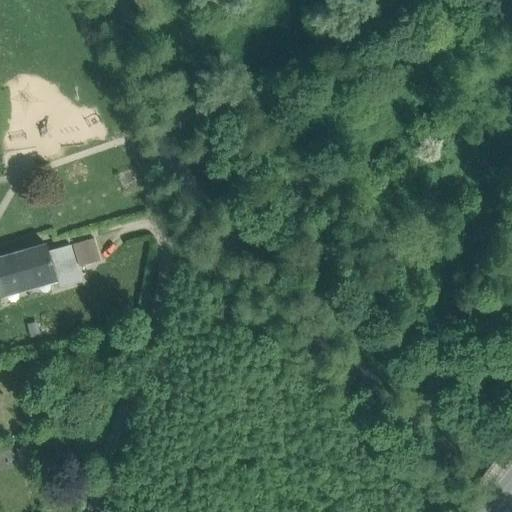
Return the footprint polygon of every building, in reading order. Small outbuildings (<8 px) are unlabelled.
[(94,238),(73,244),(76,255),(97,250),(94,238)] [(45,244),(17,252),(26,284),(28,289),(55,281),(56,287),(80,280),(70,245),(47,251),(45,244)] [(97,250),(76,255),(79,267),(100,261),(97,250)] [(17,252),(0,257),(0,291),(26,284),(17,252)] [(0,296),(28,289),(26,284),(0,291),(0,296)]
